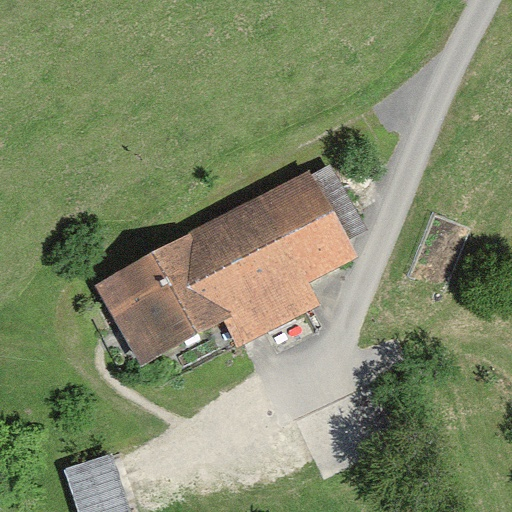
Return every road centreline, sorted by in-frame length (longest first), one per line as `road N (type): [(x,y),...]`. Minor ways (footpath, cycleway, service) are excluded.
road 1 (unclassified): [(496,0),(464,58),(334,376),(286,408),(162,465)]
road 2 (track): [(334,376),(409,345),(479,342),(511,378)]
